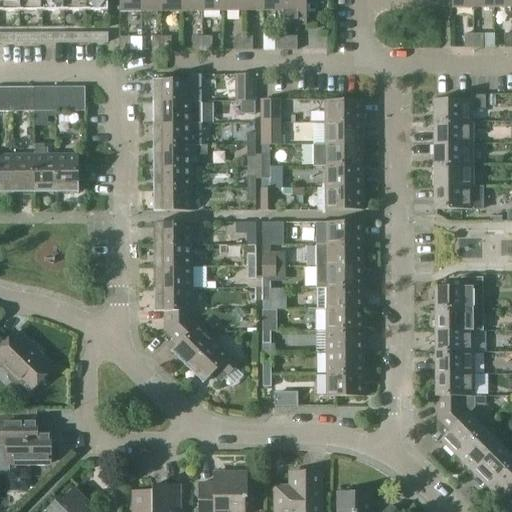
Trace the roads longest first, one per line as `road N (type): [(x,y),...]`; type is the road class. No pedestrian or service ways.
road 1 (residential): [(390,452),(390,403),(401,376),(390,66)]
road 2 (residential): [(390,452),(317,433),(192,427),(119,341)]
road 3 (residential): [(119,341),(116,68)]
road 4 (residential): [(364,65),(116,68)]
road 5 (residential): [(119,341),(0,292)]
road 6 (residential): [(511,66),(390,66)]
